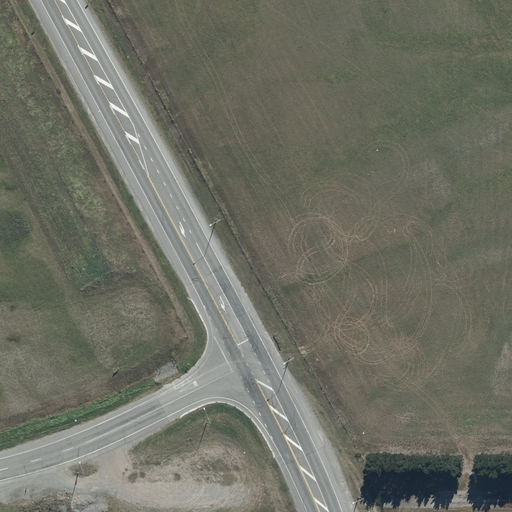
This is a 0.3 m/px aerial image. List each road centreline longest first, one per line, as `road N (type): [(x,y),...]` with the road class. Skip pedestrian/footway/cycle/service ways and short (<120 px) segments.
road 1 (secondary): [(247,365),(52,0)]
road 2 (unclassified): [(247,365),(104,434),(0,470)]
road 3 (secondary): [(319,511),(247,365)]
